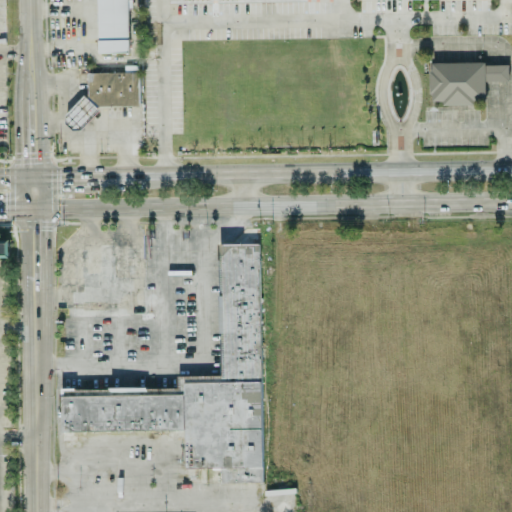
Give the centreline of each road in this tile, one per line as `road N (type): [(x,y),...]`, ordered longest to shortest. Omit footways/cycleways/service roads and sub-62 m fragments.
road 1 (primary): [(32,207),(511,198)]
road 2 (primary): [(511,168),(136,174)]
road 3 (tertiary): [(32,207),(35,511)]
road 4 (tertiary): [(29,0),(31,176)]
